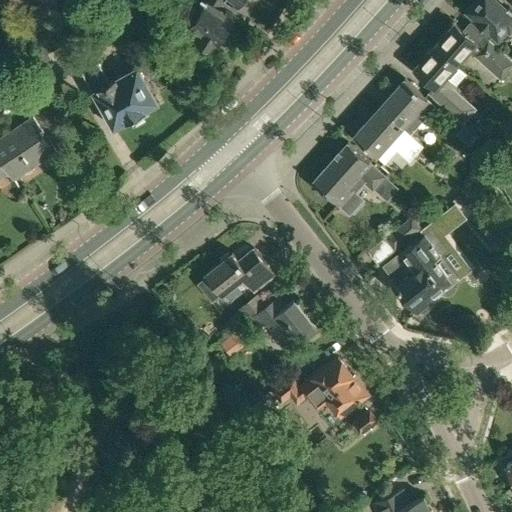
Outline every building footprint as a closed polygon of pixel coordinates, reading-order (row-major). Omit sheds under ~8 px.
[(39,0),(41,14),(57,12),(56,0),(39,0)] [(229,13),(208,0),(193,0),(190,5),(193,6),(192,8),(199,12),(190,25),(192,26),(187,33),(197,40),(196,42),(209,51),(215,41),(219,44),(236,18),(229,13)] [(498,0),(474,0),(467,9),(474,15),(472,17),(490,33),(492,32),(501,38),(503,38),(507,38),(510,34),(511,30),(511,27),(511,26),(511,9),(508,6),(507,8),(498,0)] [(54,20),(21,33),(39,64),(51,57),(48,52),(78,36),(66,14),(54,20)] [(469,50),(498,76),(511,60),(487,38),(481,45),(460,27),(454,22),(434,44),(457,64),(469,50)] [(466,73),(457,64),(434,44),(414,66),(420,71),(434,84),(428,90),(462,121),(471,112),(465,107),(470,101),(454,87),(466,73)] [(92,63),(81,69),(113,126),(130,117),(132,121),(143,114),(141,111),(158,102),(137,64),(108,80),(91,49),(86,52),(92,63)] [(380,106),(403,126),(411,134),(436,106),(405,78),(380,106)] [(420,142),(411,134),(403,126),(380,106),(354,135),(363,143),(385,162),(405,141),(414,149),(420,142)] [(32,115),(0,136),(0,158),(10,173),(14,180),(56,151),(32,115)] [(456,133),(468,145),(477,135),(465,124),(456,133)] [(348,142),(314,180),(318,184),(316,186),(323,193),(325,191),(339,204),(350,214),(365,198),(357,191),(364,182),(372,189),(374,188),(384,176),(368,162),(370,161),(360,152),(348,142)] [(0,179),(10,173),(0,158),(0,179)] [(502,160),(493,171),(499,180),(510,173),(502,160)] [(461,179),(454,187),(467,198),(473,190),(461,179)] [(394,250),(396,248),(421,229),(411,216),(384,237),(394,250)] [(413,270),(403,278),(404,280),(396,286),(398,288),(397,290),(416,314),(432,302),(430,298),(433,295),(434,297),(443,291),(441,289),(449,282),(433,261),(440,255),(435,249),(440,245),(428,230),(399,252),(413,270)] [(198,283),(212,300),(221,293),(242,277),(253,291),(275,274),(254,247),(239,259),(233,251),(229,254),(227,252),(221,258),(222,260),(206,273),(208,275),(198,283)] [(259,291),(237,308),(245,319),(267,302),(259,291)] [(286,351),(315,327),(293,299),(285,305),(278,296),(249,319),(257,328),(263,323),(286,351)] [(238,329),(221,342),(231,354),(248,341),(238,329)] [(269,391),(249,407),(268,430),(284,417),(280,412),(291,404),(287,399),(290,397),(295,404),(309,394),(316,403),(325,396),(335,409),(348,400),(351,404),(365,393),(337,356),(307,379),(306,378),(299,383),(291,374),(269,391)] [(375,421),(367,410),(351,422),(359,433),(375,421)] [(430,511),(423,496),(409,502),(402,488),(372,502),(377,511),(430,511)]
